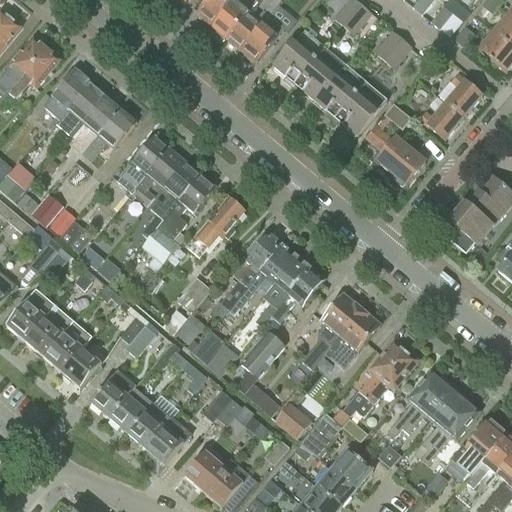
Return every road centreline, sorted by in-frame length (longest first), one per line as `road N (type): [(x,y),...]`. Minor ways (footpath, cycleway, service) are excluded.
road 1 (tertiary): [(390,253),(148,50),(76,0)]
road 2 (residential): [(390,253),(511,113)]
road 3 (tertiary): [(511,355),(390,253)]
